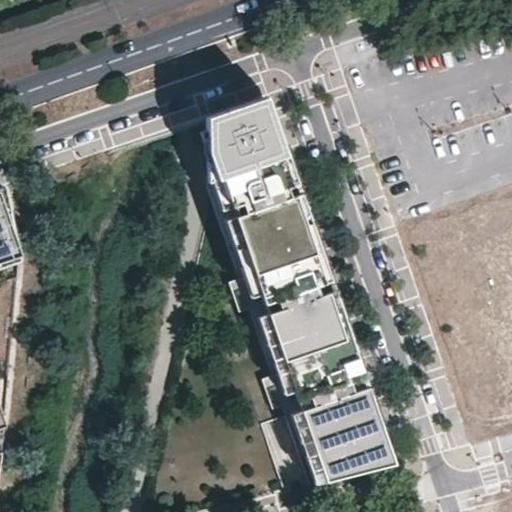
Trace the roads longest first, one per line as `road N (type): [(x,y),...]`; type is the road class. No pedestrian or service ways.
road 1 (residential): [(445,483),(289,49)]
road 2 (residential): [(0,150),(289,49)]
road 3 (secondary): [(0,95),(272,0)]
